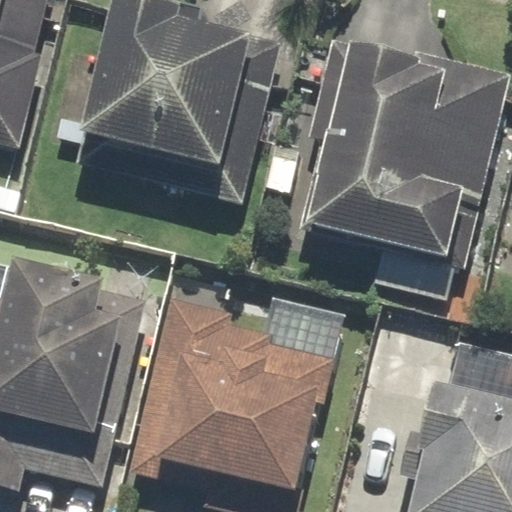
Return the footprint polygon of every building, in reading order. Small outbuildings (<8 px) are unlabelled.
[(51,0),(0,0),(0,159),(13,162),(51,0)] [(277,57),(108,21),(75,176),(245,211),(277,57)] [(485,224),(509,88),(339,58),(305,252),(458,279),(468,221),(485,224)] [(5,308),(0,307),(0,500),(19,505),(24,481),(109,499),(143,341),(93,330),(99,301),(10,282),(5,308)] [(227,323),(174,310),(130,483),(204,502),(201,511),(301,511),(336,375),(268,358),(270,348),(224,336),(227,323)] [(511,511),(511,424),(434,407),(411,511),(511,511)]
